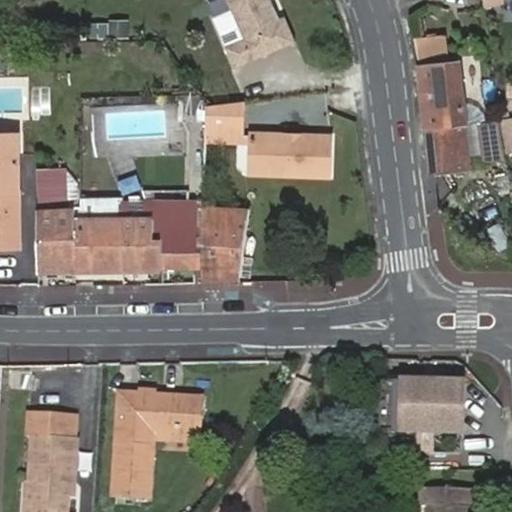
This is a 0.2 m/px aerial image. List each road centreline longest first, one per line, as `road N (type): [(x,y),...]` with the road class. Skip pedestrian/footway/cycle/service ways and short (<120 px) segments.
road 1 (tertiary): [(423,324),(0,330)]
road 2 (tertiary): [(423,324),(370,0)]
